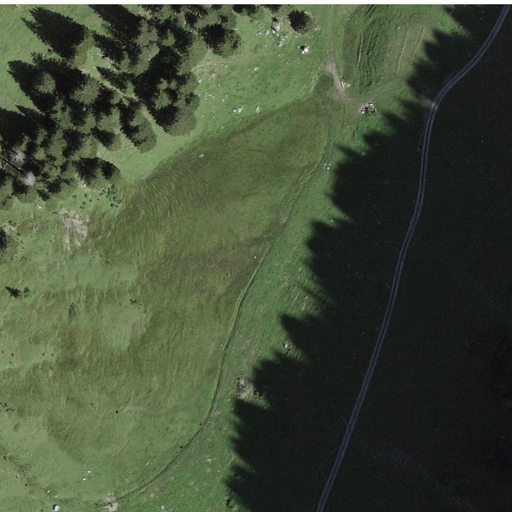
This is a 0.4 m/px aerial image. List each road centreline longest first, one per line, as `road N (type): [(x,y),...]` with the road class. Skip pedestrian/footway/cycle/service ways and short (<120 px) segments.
road 1 (track): [(317,511),(415,215),(438,94),(483,45),(507,0)]
road 2 (track): [(438,94),(406,79),(352,100),(342,95),(329,44),(332,0)]
